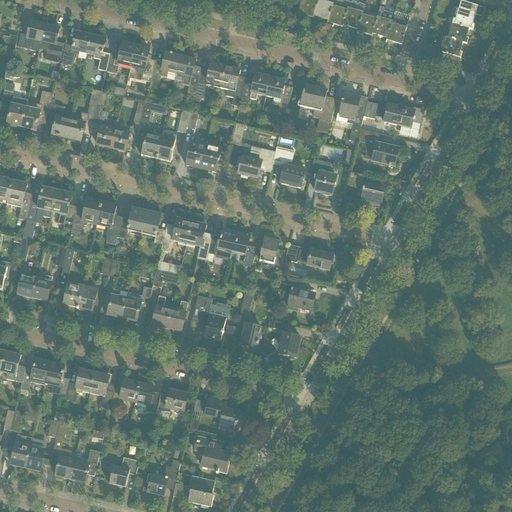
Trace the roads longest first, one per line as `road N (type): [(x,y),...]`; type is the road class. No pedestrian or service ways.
road 1 (residential): [(55,0),(476,98)]
road 2 (residential): [(394,243),(0,150)]
road 3 (residential): [(0,327),(307,399)]
road 4 (tertiary): [(307,399),(394,243)]
road 5 (tertiary): [(394,243),(476,98)]
road 6 (tertiary): [(244,511),(307,399)]
